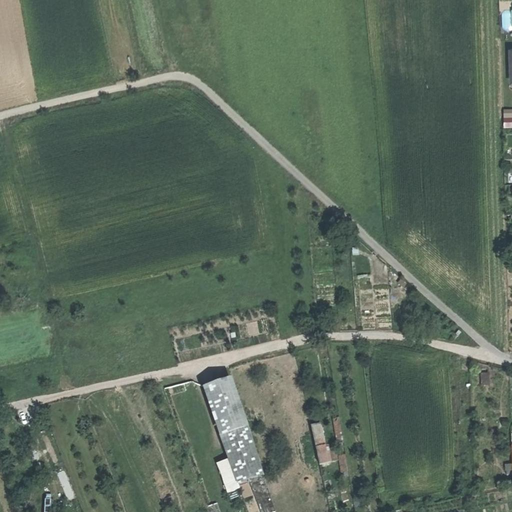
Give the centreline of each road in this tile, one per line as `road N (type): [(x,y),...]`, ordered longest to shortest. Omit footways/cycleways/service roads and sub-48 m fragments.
road 1 (track): [(0,116),(163,77),(197,81),(499,354)]
road 2 (track): [(0,410),(315,337),(388,336),(499,354)]
